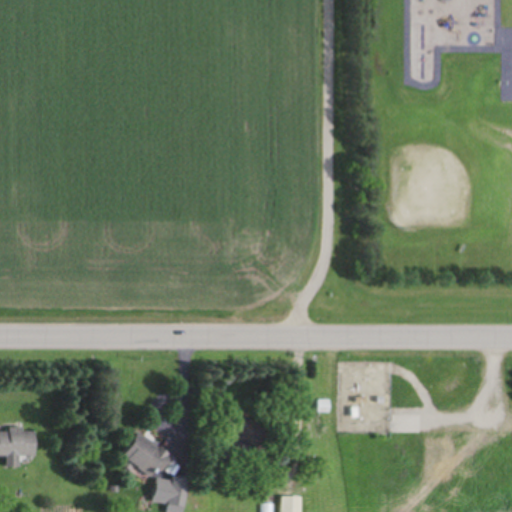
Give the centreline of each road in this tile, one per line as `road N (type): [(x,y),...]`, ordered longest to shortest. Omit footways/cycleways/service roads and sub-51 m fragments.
road 1 (secondary): [(0,332),(314,332)]
road 2 (secondary): [(511,333),(314,332)]
